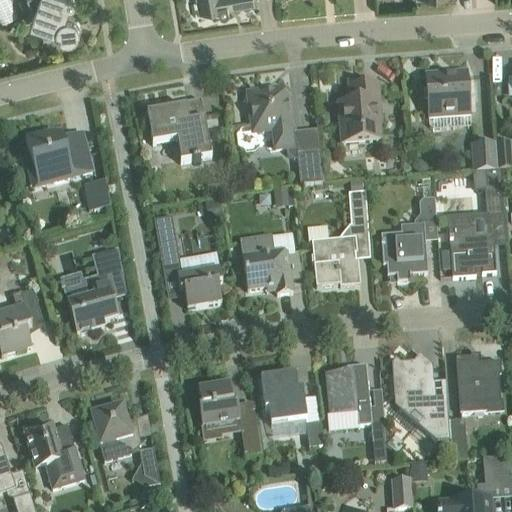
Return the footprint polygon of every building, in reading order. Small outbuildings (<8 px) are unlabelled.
[(9,0),(0,0),(0,22),(15,18),(9,0)] [(28,0),(34,12),(29,25),(42,29),(47,41),(56,37),(57,38),(58,39),(60,40),(61,41),(63,42),(66,42),(68,42),(70,42),(72,41),(73,41),(74,40),(76,38),(77,37),(79,35),(79,34),(80,32),(80,30),(80,29),(80,27),(80,25),(79,23),(77,21),(75,19),(73,17),(72,17),(66,15),(68,7),(70,7),(72,7),(72,6),(73,6),(74,4),(75,3),(75,2),(75,1),(74,0),(28,0)] [(197,0),(199,8),(217,4),(218,8),(218,9),(219,9),(219,10),(220,11),(221,12),(222,12),(224,12),(226,11),(227,10),(227,9),(228,8),(228,7),(228,6),(234,5),(253,1),(253,0),(197,0)] [(454,81),(426,83),(426,94),(427,103),(428,121),(429,130),(433,133),(446,132),(450,128),(449,120),(470,118),(469,96),(467,76),(453,77),(454,81)] [(348,89),(349,100),(350,104),(338,105),(340,125),(341,148),(381,144),(380,128),(382,128),(380,106),(378,86),(348,89)] [(276,153),(293,151),(291,134),(294,133),(289,100),(279,92),(269,93),(269,95),(248,97),(252,128),(262,136),(273,135),(276,153)] [(166,114),(147,117),(152,149),(172,145),(176,144),(182,143),(186,165),(211,161),(204,123),(201,103),(175,108),(176,112),(166,114)] [(44,138),(26,143),(30,161),(26,162),(31,181),(34,191),(53,186),(73,181),(92,175),(82,136),(46,146),(44,138)] [(501,174),(511,173),(511,158),(511,145),(495,146),(497,175),(500,174),(501,174)] [(479,147),(471,148),(474,176),(497,175),(495,146),(479,147)] [(300,189),(323,187),(319,153),(297,156),(300,189)] [(497,175),(474,176),(474,185),(485,192),(484,193),(486,219),(490,222),(504,221),(501,174),(500,174),(497,175)] [(106,186),(104,186),(89,189),(94,215),(111,212),(106,186)] [(364,196),(348,197),(350,229),(350,231),(354,235),(367,234),(364,196)] [(423,203),(419,207),(420,219),(424,223),(436,222),(434,202),(423,203)] [(153,224),(163,279),(181,276),(171,221),(153,224)] [(401,238),(381,240),(382,250),(383,270),(387,270),(387,280),(397,280),(397,286),(411,285),(410,279),(428,278),(427,271),(425,246),(424,229),(413,230),(401,230),(401,238)] [(469,233),(449,235),(451,262),(452,282),(476,281),(476,279),(476,275),(482,274),(482,278),(496,277),(495,267),(495,257),(494,244),(494,242),(493,230),(487,230),(468,231),(469,233)] [(272,239),(240,244),(243,262),(244,275),(247,295),(276,291),(277,299),(293,297),(291,284),(291,282),(290,277),(287,256),(274,257),(272,240),(272,239)] [(313,260),(311,260),(312,270),(314,269),(314,271),(316,291),(340,289),(340,291),(360,289),(359,277),(358,269),(358,264),(355,264),(354,257),(357,256),(355,241),(339,243),(328,244),(312,246),(313,260)] [(92,291),(65,298),(68,308),(71,320),(77,339),(104,332),(104,331),(104,329),(103,327),(104,327),(110,325),(118,323),(116,314),(114,307),(106,281),(122,277),(118,253),(104,257),(92,260),(100,289),(92,291)] [(182,280),(177,281),(180,296),(185,301),(185,302),(187,314),(222,308),(220,299),(218,290),(222,289),(220,273),(219,273),(216,257),(201,259),(204,276),(182,280)] [(12,299),(16,312),(0,317),(0,340),(0,356),(1,361),(32,352),(27,335),(45,329),(36,292),(12,299)] [(474,369),(473,361),(456,362),(460,418),(488,416),(487,408),(501,407),(499,387),(498,367),(474,369)] [(395,409),(400,414),(435,412),(432,369),(427,364),(401,366),(396,362),(392,367),(393,387),(395,409)] [(371,429),(372,429),(370,412),(368,389),(366,369),(348,371),(348,375),(326,378),(330,419),(333,419),(337,421),(341,422),(345,423),(350,423),(354,423),(358,423),(359,430),(371,429)] [(271,429),(287,427),(307,424),(305,412),(302,392),(298,393),(296,377),(261,382),(263,402),(265,414),(269,413),(271,429)] [(229,388),(198,393),(200,405),(201,413),(199,413),(202,431),(222,428),(240,425),(238,410),(237,407),(232,408),(229,388)] [(104,414),(91,418),(94,430),(96,437),(100,451),(104,466),(132,458),(131,454),(138,452),(143,450),(141,442),(136,423),(128,425),(125,423),(122,413),(124,410),(122,409),(121,412),(110,415),(107,413),(104,414)] [(376,412),(370,412),(372,429),(371,429),(374,460),(375,461),(381,467),(388,466),(388,460),(386,445),(385,433),(384,411),(376,412)] [(428,416),(424,421),(425,436),(436,445),(440,445),(441,458),(451,457),(450,444),(449,425),(448,415),(428,416)] [(467,464),(464,423),(449,425),(450,444),(451,457),(451,465),(467,464)] [(309,452),(322,451),(320,427),(306,428),(309,452)] [(36,475),(46,472),(53,493),(84,484),(74,450),(59,454),(52,429),(24,438),(36,475)] [(257,432),(241,434),(242,437),(245,460),(261,458),(257,432)] [(0,497),(4,496),(15,492),(11,478),(1,448),(0,448),(0,497)] [(159,489),(153,454),(139,456),(143,481),(159,489)] [(481,503),(439,506),(439,510),(439,511),(491,511),(490,503),(490,495),(511,493),(511,467),(511,460),(483,462),(483,469),(487,468),(488,489),(480,490),(481,503)] [(429,485),(429,468),(413,468),(413,486),(429,485)] [(390,511),(412,511),(410,483),(389,485),(390,511)] [(167,511),(172,511),(169,493),(161,495),(164,511),(167,511)] [(34,511),(30,498),(13,504),(15,511),(34,511)]
